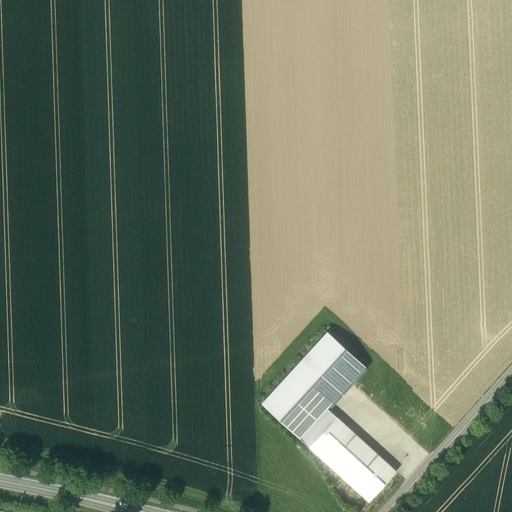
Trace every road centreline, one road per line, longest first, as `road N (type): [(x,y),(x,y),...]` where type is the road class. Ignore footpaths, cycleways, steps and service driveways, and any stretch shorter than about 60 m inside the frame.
road 1 (unclassified): [(388,511),(511,377)]
road 2 (secondary): [(0,480),(138,511)]
